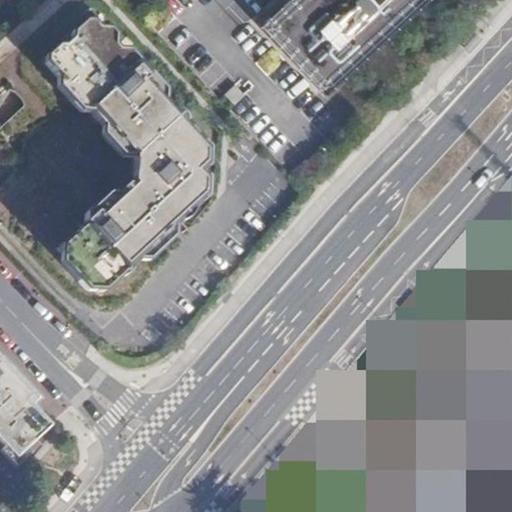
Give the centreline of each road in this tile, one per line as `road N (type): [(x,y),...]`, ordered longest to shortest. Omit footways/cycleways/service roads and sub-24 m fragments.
road 1 (secondary): [(184,511),(511,140)]
road 2 (secondary): [(511,57),(263,339)]
road 3 (residential): [(263,339),(162,393),(112,389),(46,348)]
road 4 (secondary): [(263,339),(112,499)]
road 5 (unclassified): [(263,339),(178,464),(170,511)]
road 6 (residential): [(46,348),(100,412),(114,457),(112,499)]
